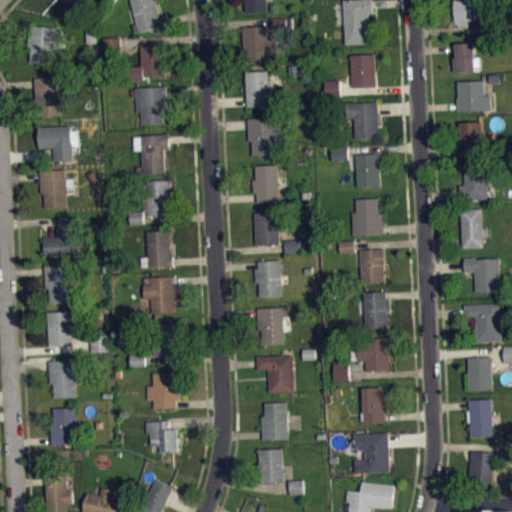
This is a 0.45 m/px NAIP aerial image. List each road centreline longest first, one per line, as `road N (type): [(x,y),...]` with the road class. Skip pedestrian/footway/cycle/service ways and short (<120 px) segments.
road 1 (residential): [(201,511),(219,462),(223,413),(199,0)]
road 2 (residential): [(423,511),(433,439),(410,0)]
road 3 (residential): [(17,511),(0,148)]
